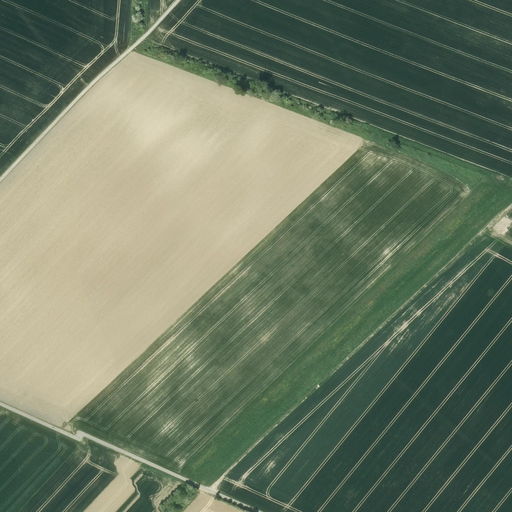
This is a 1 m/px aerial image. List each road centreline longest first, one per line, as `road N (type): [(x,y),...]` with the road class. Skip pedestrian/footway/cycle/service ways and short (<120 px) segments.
road 1 (track): [(511,205),(211,491)]
road 2 (unclassified): [(257,511),(0,396)]
road 3 (track): [(178,0),(0,179)]
